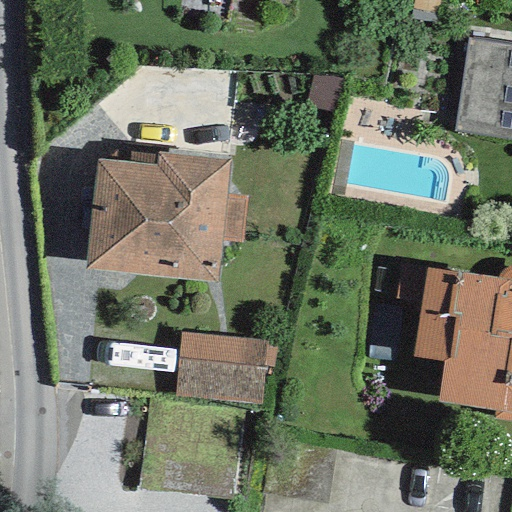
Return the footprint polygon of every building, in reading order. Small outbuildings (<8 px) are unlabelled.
[(511,46),(468,40),(453,131),(511,139),(511,46)] [(156,166),(96,160),(84,268),(214,282),(219,240),(224,194),(227,160),(158,153),(156,166)] [(224,194),(219,240),(241,243),(246,196),(224,194)] [(427,268),(413,356),(444,361),(436,403),(494,412),(492,418),(511,421),(511,265),(511,266),(502,271),(497,279),(427,268)] [(182,333),(175,395),(261,404),(268,343),(182,333)] [(137,490),(231,501),(242,411),(148,400),(137,490)]
